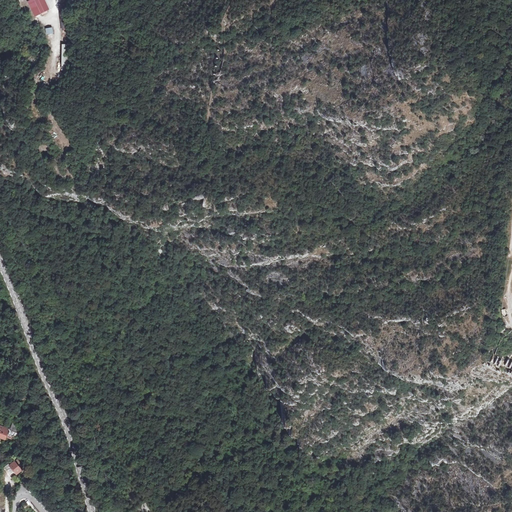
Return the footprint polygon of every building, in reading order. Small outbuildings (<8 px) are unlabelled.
[(34,0),(41,13),(50,10),(44,0),(34,0)] [(70,70),(69,43),(61,43),(61,71),(70,70)] [(4,426),(3,428),(8,430),(8,429),(15,432),(19,426),(12,419),(9,428),(4,426)] [(8,430),(3,428),(2,427),(1,431),(0,430),(0,437),(5,440),(6,437),(12,439),(13,437),(14,438),(16,433),(15,432),(8,429),(8,430)] [(17,467),(22,463),(22,461),(22,457),(15,461),(9,466),(9,465),(8,465),(4,468),(7,472),(9,470),(14,477),(19,472),(21,472),(17,467)]
